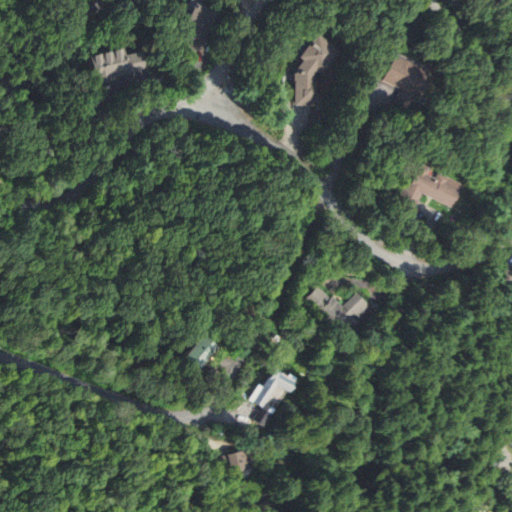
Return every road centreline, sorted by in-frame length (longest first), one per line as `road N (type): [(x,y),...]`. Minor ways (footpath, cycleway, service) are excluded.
road 1 (residential): [(203,114),(261,0),(429,1),(483,65),(503,120),(511,204),(505,233),(490,252),(437,270),(389,258),(267,141)]
road 2 (residential): [(267,141),(217,118),(165,111),(137,125),(60,204),(21,206),(0,188)]
road 3 (residential): [(245,355),(220,397),(179,418),(0,357)]
road 4 (residential): [(326,195),(245,355)]
road 5 (residential): [(0,85),(29,75),(103,0)]
